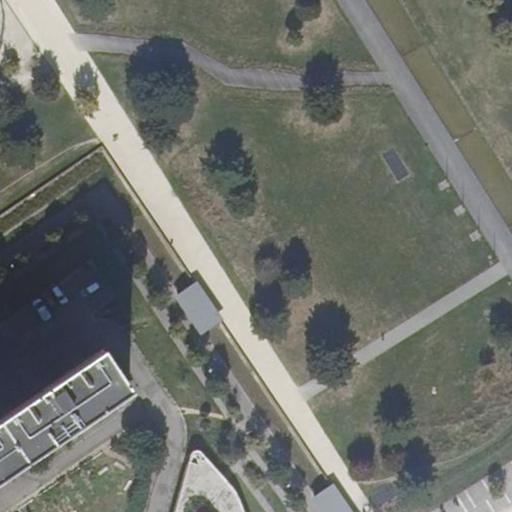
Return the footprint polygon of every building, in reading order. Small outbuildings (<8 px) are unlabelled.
[(176,294),(175,294),(202,333),(220,322),(193,282),(176,294)] [(99,353),(39,393),(68,435),(128,394),(99,353)] [(0,481),(68,435),(39,393),(0,420),(0,481)] [(243,511),(238,498),(199,453),(192,452),(188,459),(173,511),(243,511)] [(68,475),(75,502),(100,495),(93,468),(68,475)] [(314,496),(313,497),(323,511),(350,511),(332,484),(314,496)]
